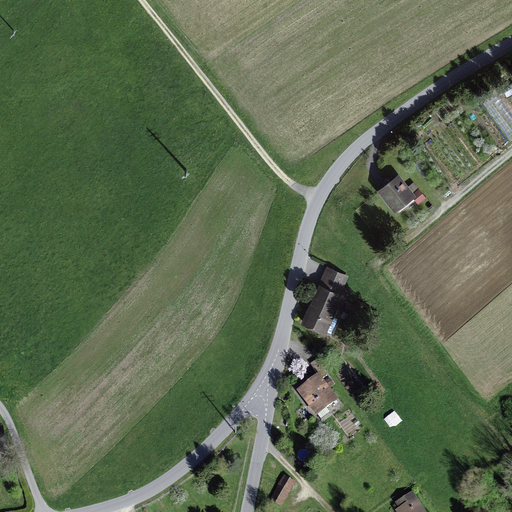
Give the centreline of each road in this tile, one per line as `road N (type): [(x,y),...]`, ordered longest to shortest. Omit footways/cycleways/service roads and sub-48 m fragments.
road 1 (tertiary): [(511,41),(383,125),(331,176),(311,215),(272,370)]
road 2 (track): [(318,198),(287,183),(142,0)]
road 3 (tertiary): [(272,370),(238,414),(163,481),(89,511)]
road 4 (unclassified): [(247,511),(272,370)]
